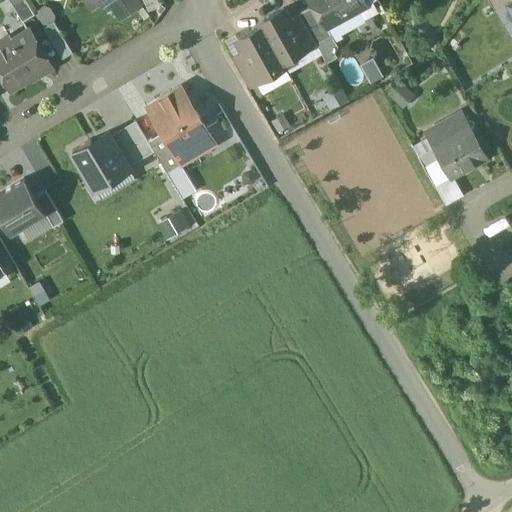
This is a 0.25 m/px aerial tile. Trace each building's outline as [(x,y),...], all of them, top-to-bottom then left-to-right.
[(35,14),(26,0),(10,0),(23,21),(35,14)] [(138,0),(108,0),(120,17),(141,3),(138,0)] [(364,0),(312,0),(314,3),(327,26),(328,25),(367,4),(364,0)] [(511,0),(489,0),(495,10),(509,1),(511,0)] [(327,26),(314,3),(299,11),(300,14),(316,41),(317,43),(333,34),(328,25),(327,26)] [(290,19),(283,7),(260,20),(262,25),(282,61),(305,48),(305,47),(290,20),(290,19)] [(316,41),(300,14),(290,19),(290,20),(305,47),(316,41)] [(73,52),(54,21),(44,27),(63,58),(73,52)] [(262,25),(239,38),(245,50),(246,50),(261,77),(262,77),(284,65),(282,61),(262,25)] [(13,43),(0,51),(0,71),(11,89),(32,76),(29,73),(49,61),(29,29),(11,40),(13,43)] [(261,77),(246,50),(245,50),(235,56),(250,83),(261,77)] [(207,129),(181,85),(148,105),(164,131),(174,149),(176,148),(207,129)] [(463,109),(426,129),(435,144),(471,124),(463,109)] [(136,120),(110,135),(129,166),(154,150),(148,140),(136,120)] [(471,124),(435,144),(452,177),(489,156),(471,124)] [(91,138),(72,149),(102,199),(137,178),(129,166),(110,135),(108,131),(93,141),(91,138)] [(164,131),(148,140),(154,150),(167,171),(184,161),(176,148),(174,149),(164,131)] [(448,179),(437,158),(424,165),(436,186),(448,179)] [(25,178),(0,192),(0,214),(11,233),(45,212),(35,195),(25,178)] [(45,189),(35,195),(45,212),(53,226),(64,220),(45,189)] [(185,210),(161,218),(167,235),(191,226),(185,210)]
